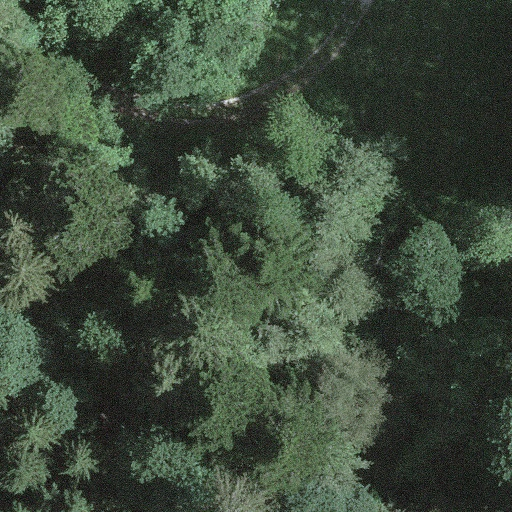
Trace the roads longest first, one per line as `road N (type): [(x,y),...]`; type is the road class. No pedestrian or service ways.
road 1 (track): [(0,50),(38,71),(221,114),(294,90),(367,0)]
road 2 (track): [(0,305),(78,376),(135,457),(159,511)]
